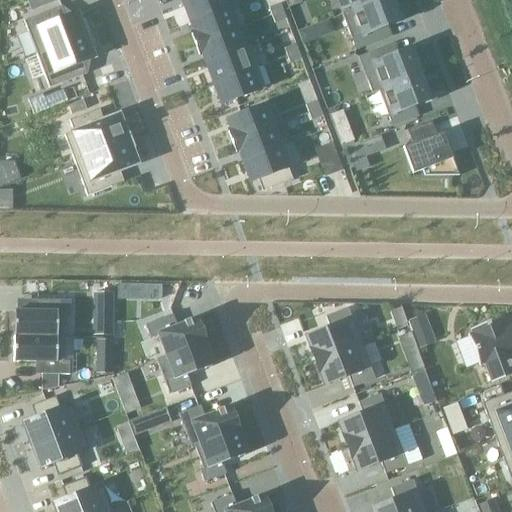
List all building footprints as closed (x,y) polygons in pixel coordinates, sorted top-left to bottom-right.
[(186,0),(181,2),(189,23),(226,9),(222,0),(186,0)] [(351,10),(340,14),(350,40),(354,50),(385,39),(381,28),(399,21),(391,0),(379,0),(352,11),(351,10)] [(347,0),(351,10),(352,11),(379,0),(347,0)] [(279,4),(268,8),(271,16),(282,11),(279,4)] [(35,55),(88,35),(83,21),(79,23),(76,14),(64,18),(60,7),(22,21),(35,55)] [(226,9),(189,23),(193,33),(190,34),(194,45),(234,29),(226,9)] [(282,11),(271,16),(273,23),(285,19),(282,11)] [(234,29),(194,45),(198,55),(201,54),(205,64),(242,49),(241,49),(234,29)] [(86,74),(81,63),(92,59),(89,50),(93,48),(88,35),(35,55),(48,88),(86,74)] [(294,44),(283,48),(286,56),(297,52),(294,44)] [(242,49),(205,64),(212,84),(256,67),(248,46),(241,49),(242,49)] [(377,92),(377,91),(419,75),(410,49),(391,56),(387,46),(368,53),(372,64),(375,74),(364,78),(370,94),(377,92)] [(297,52),(286,56),(289,64),(300,59),(297,52)] [(256,67),(212,84),(220,105),(264,88),(256,67)] [(387,116),(391,126),(414,117),(410,107),(429,100),(419,75),(377,91),(377,92),(386,116),(387,116)] [(316,101),(304,105),(307,113),(319,109),(316,101)] [(263,106),(226,120),(230,131),(227,132),(231,142),(271,127),(263,106)] [(319,109),(307,113),(310,120),(321,116),(319,109)] [(72,132),(63,136),(72,160),(127,140),(124,131),(123,132),(117,115),(96,123),(92,112),(68,121),(72,132)] [(411,145),(401,148),(411,174),(421,171),(423,176),(439,176),(457,176),(443,139),(437,141),(430,122),(406,131),(411,145)] [(271,127),(231,142),(235,152),(238,151),(241,161),(278,147),(271,127)] [(127,140),(72,160),(86,196),(110,187),(106,176),(136,165),(130,148),(127,140)] [(278,147),(241,161),(249,182),(257,180),(261,192),(291,180),(286,168),(300,163),(293,144),(279,149),(278,147)] [(35,312),(13,312),(12,337),(62,338),(63,314),(69,314),(69,301),(35,300),(35,312)] [(328,328),(304,337),(314,361),(360,344),(346,308),(324,317),(328,328)] [(171,315),(143,325),(148,339),(156,336),(163,356),(164,357),(204,342),(195,320),(196,319),(196,318),(194,318),(194,319),(176,326),(171,315)] [(470,334),(466,335),(478,366),(483,364),(490,383),(511,375),(511,369),(507,355),(511,353),(511,320),(511,318),(501,322),(500,318),(469,330),(470,334)] [(62,338),(12,337),(12,362),(40,363),(40,375),(68,375),(68,362),(62,362),(62,338)] [(163,356),(154,359),(168,394),(189,386),(185,375),(203,368),(203,370),(210,367),(209,366),(212,365),(204,342),(164,357),(163,356)] [(360,344),(314,361),(323,386),(347,377),(351,388),(374,380),(360,344)] [(361,414),(337,423),(346,447),(392,430),(379,394),(356,403),(361,414)] [(507,394),(481,404),(494,440),(511,432),(511,404),(511,405),(507,394)] [(34,419),(21,424),(29,446),(80,427),(71,405),(59,410),(54,397),(30,406),(34,419)] [(199,406),(177,414),(190,449),(193,448),(193,447),(237,430),(229,408),(230,408),(229,406),(227,407),(228,408),(203,417),(199,406)] [(80,427),(29,446),(38,469),(51,464),(56,476),(81,467),(76,455),(88,450),(80,427)] [(237,430),(193,447),(193,448),(202,470),(199,471),(203,482),(225,474),(220,463),(237,457),(237,458),(243,456),(243,454),(246,453),(237,430)] [(392,430),(346,447),(355,472),(379,463),(384,474),(406,466),(392,430)] [(511,432),(494,440),(510,481),(511,480),(511,432)] [(65,499),(51,504),(54,511),(98,511),(110,508),(102,485),(89,490),(85,477),(60,487),(65,499)] [(393,500),(369,509),(370,511),(423,511),(411,480),(389,489),(393,500)] [(231,495),(209,503),(212,511),(267,511),(262,497),(263,496),(262,495),(261,495),(261,496),(235,506),(231,495)]
